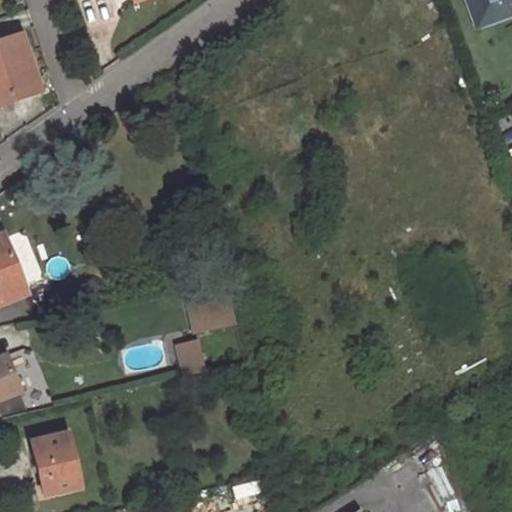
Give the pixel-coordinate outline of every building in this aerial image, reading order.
[(511,23),(511,0),(471,0),(483,34),(511,23)] [(0,98),(37,87),(20,35),(0,41),(0,98)] [(0,305),(27,294),(3,236),(0,237),(0,305)] [(189,296),(198,336),(237,327),(227,288),(189,296)] [(171,343),(175,371),(197,369),(193,340),(171,343)] [(27,413),(5,358),(0,359),(0,410),(3,418),(27,413)] [(78,488),(67,437),(31,445),(43,496),(78,488)]
